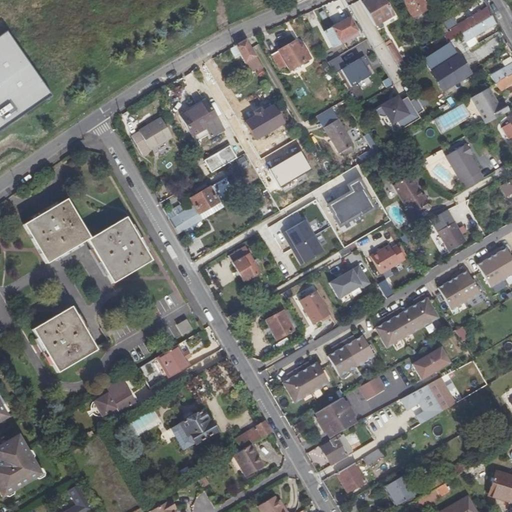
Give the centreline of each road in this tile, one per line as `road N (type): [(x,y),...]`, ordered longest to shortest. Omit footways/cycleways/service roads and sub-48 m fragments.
road 1 (residential): [(246,377),(511,222)]
road 2 (residential): [(246,377),(98,120)]
road 3 (residential): [(98,120),(220,40),(309,0)]
road 4 (residential): [(324,511),(246,377)]
